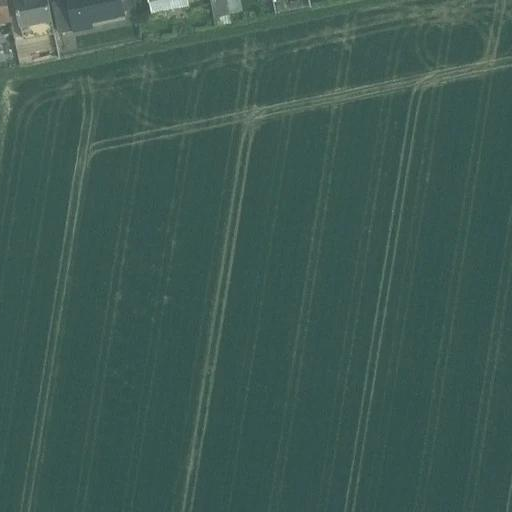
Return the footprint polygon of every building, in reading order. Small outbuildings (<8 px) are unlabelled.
[(0,0),(0,23),(11,21),(6,0),(0,0)] [(14,0),(20,25),(23,39),(53,33),(51,18),(46,0),(14,0)] [(56,3),(52,4),(58,32),(124,18),(120,0),(68,0),(68,1),(65,1),(65,3),(56,5),(56,3)] [(149,0),(150,1),(152,12),(188,5),(186,0),(149,0)] [(210,0),(213,16),(229,13),(226,0),(210,0)]
